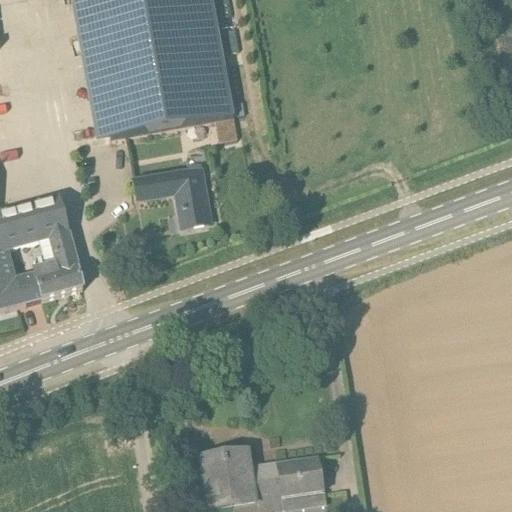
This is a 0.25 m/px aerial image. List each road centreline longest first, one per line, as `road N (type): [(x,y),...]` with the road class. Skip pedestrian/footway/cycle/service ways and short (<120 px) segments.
road 1 (secondary): [(0,387),(511,194)]
road 2 (track): [(153,511),(127,336)]
